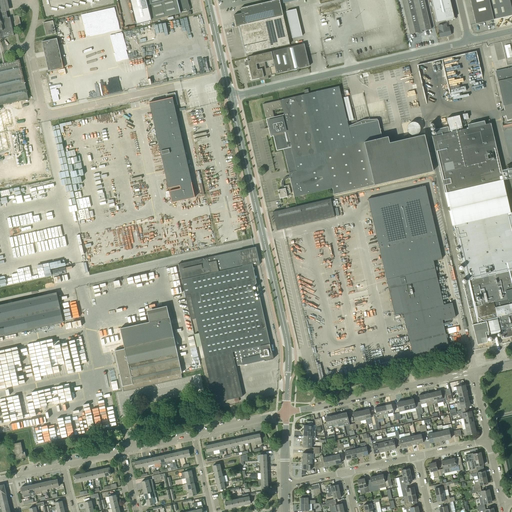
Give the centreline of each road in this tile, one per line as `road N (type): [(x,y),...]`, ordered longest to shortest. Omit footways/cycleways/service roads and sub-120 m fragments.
road 1 (residential): [(286,412),(286,342),(230,95)]
road 2 (residential): [(230,95),(468,42)]
road 3 (residential): [(286,412),(473,371)]
road 4 (unknown): [(72,233),(154,214),(162,252)]
